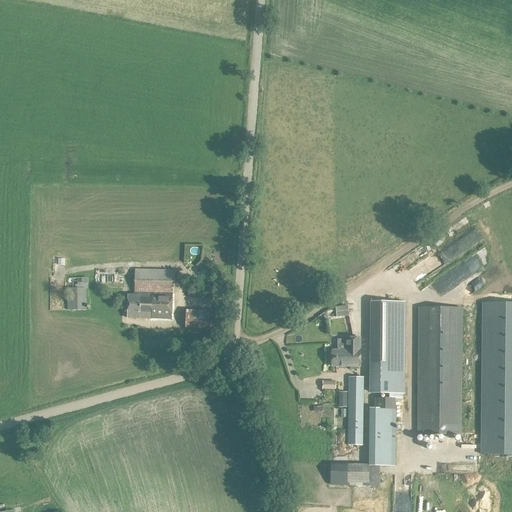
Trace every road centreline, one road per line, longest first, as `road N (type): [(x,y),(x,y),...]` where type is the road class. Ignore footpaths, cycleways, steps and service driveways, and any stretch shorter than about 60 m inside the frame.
road 1 (unclassified): [(0,425),(178,376),(228,348),(260,0)]
road 2 (track): [(511,183),(278,334),(246,343),(233,336)]
